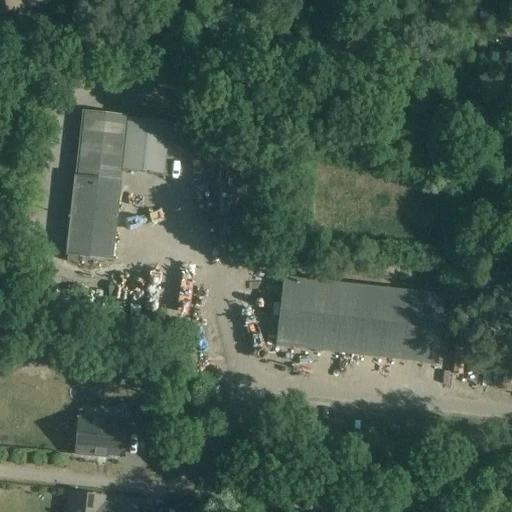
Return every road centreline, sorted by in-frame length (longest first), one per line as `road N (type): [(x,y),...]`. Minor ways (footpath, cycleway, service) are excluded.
road 1 (unclassified): [(201,491),(0,470)]
road 2 (unknown): [(0,195),(88,124),(169,120)]
road 3 (track): [(201,491),(384,511)]
